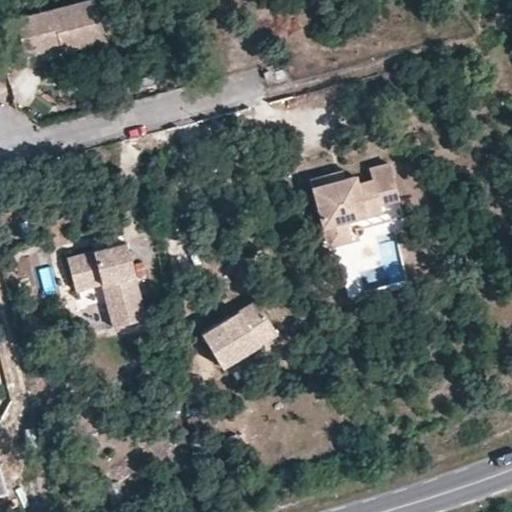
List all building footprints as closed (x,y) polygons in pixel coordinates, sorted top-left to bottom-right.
[(106,41),(94,0),(85,0),(14,19),(23,56),(43,51),(59,47),(60,53),(106,41)] [(60,53),(59,47),(43,51),(45,57),(60,53)] [(398,199),(388,162),(368,167),(371,179),(356,183),(354,175),(344,177),(335,180),(333,172),(309,179),(325,239),(349,233),(345,220),(343,213),(363,208),(365,215),(381,211),(380,204),(398,199)] [(344,177),(342,170),(333,172),(335,180),(344,177)] [(365,215),(363,208),(343,213),(345,220),(365,215)] [(351,241),(349,233),(325,239),(327,248),(351,241)] [(144,313),(124,237),(64,253),(73,286),(99,279),(111,322),(144,313)] [(38,268),(44,291),(55,288),(49,265),(38,268)] [(274,326),(253,291),(197,325),(219,360),(274,326)]
